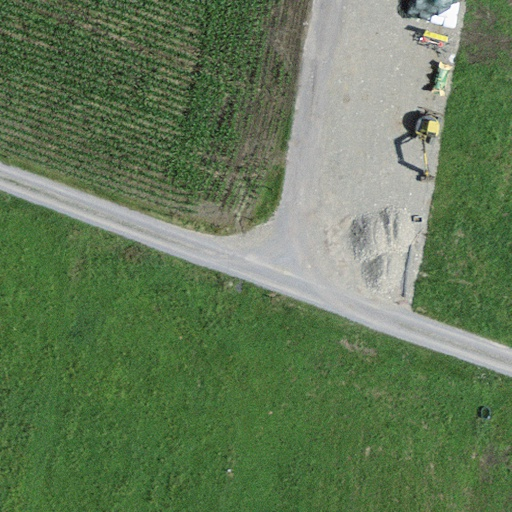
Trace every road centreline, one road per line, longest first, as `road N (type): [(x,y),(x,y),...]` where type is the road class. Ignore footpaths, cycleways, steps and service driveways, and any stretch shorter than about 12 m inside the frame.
road 1 (track): [(511,354),(0,170)]
road 2 (track): [(281,272),(325,0)]
